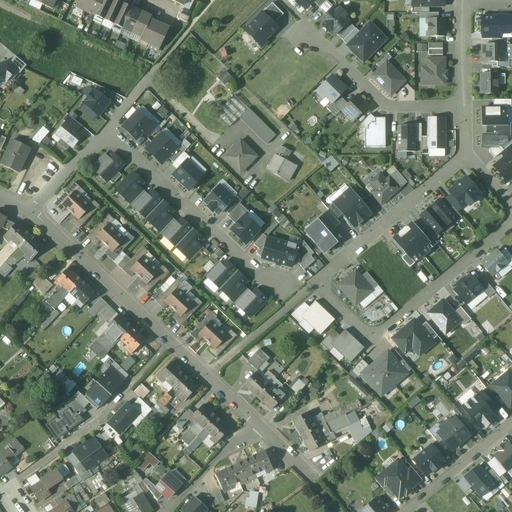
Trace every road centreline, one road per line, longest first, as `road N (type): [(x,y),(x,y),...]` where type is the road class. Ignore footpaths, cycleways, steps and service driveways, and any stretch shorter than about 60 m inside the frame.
road 1 (residential): [(465,154),(317,280),(370,338),(511,222)]
road 2 (residential): [(34,214),(252,419)]
road 3 (residential): [(106,128),(273,285)]
road 4 (residential): [(463,109),(381,101),(310,38)]
road 5 (residential): [(126,386),(84,430),(0,491)]
road 6 (residential): [(405,511),(511,419)]
road 7 (residential): [(252,419),(165,511)]
